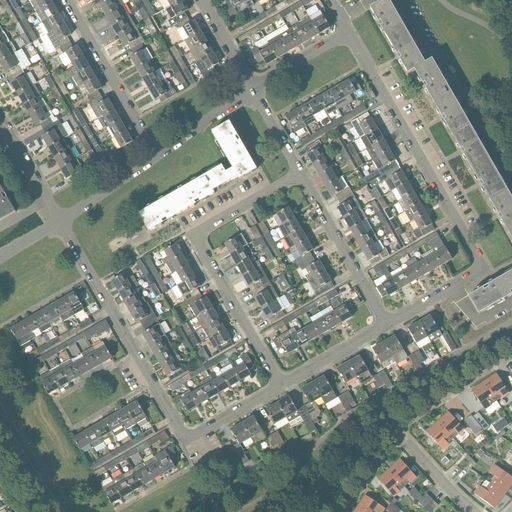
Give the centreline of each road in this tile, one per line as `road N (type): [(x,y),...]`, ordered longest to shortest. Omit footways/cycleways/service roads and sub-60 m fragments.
road 1 (residential): [(386,323),(472,275),(478,261),(348,31)]
road 2 (residential): [(281,384),(198,239),(301,173)]
road 3 (residential): [(185,440),(61,222)]
road 4 (residential): [(159,154),(69,0)]
road 5 (residential): [(386,323),(301,173)]
road 6 (residential): [(396,431),(511,349)]
road 7 (residential): [(61,222),(0,117)]
road 8 (residential): [(281,384),(386,323)]
